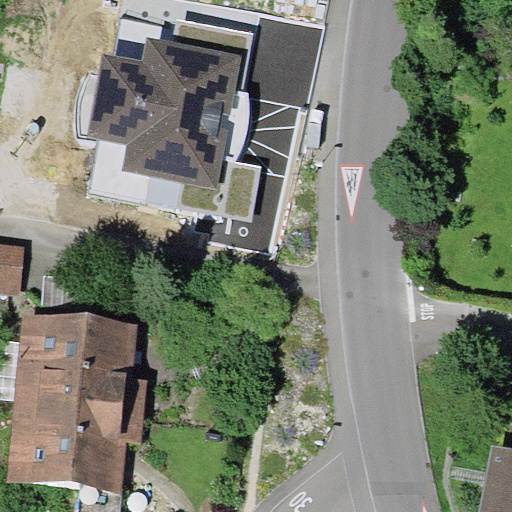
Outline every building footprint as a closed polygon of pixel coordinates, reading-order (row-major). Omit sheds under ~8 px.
[(238,0),(235,23),(266,28),(270,0),(238,0)] [(236,102),(246,48),(185,36),(179,66),(147,60),(143,85),(104,78),(102,88),(100,87),(96,96),(91,114),(91,133),(91,136),(93,137),(91,147),(130,154),(126,178),(218,195),(213,222),(206,221),(205,223),(214,225),(224,170),(229,171),(238,150),(230,143),(233,129),(243,126),(242,103),(236,102)] [(0,292),(13,293),(16,257),(0,255),(0,292)] [(21,330),(14,409),(135,420),(137,391),(117,389),(121,339),(21,330)] [(132,449),(135,420),(14,409),(6,488),(75,495),(73,511),(114,511),(116,497),(106,496),(111,447),(132,449)] [(472,462),(494,466),(499,467),(509,415),(483,410),(472,462)] [(511,415),(509,415),(499,467),(511,470),(511,415)] [(511,511),(511,470),(499,467),(494,466),(485,511),(511,511)]
